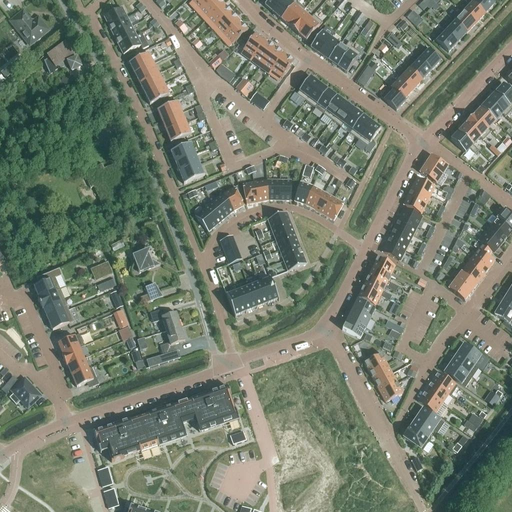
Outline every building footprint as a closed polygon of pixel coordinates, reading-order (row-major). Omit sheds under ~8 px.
[(200,11),(212,0),(194,0),(192,2),(200,11)] [(208,19),(224,5),(219,0),(212,0),(200,11),(208,19)] [(272,14),(284,0),(269,0),(264,7),(272,14)] [(284,0),(272,14),(281,21),(294,6),(297,3),(293,0),(284,0)] [(429,0),(425,0),(422,3),(427,8),(430,11),(431,9),(435,5),(429,0)] [(460,10),(476,25),(485,15),(469,0),(460,10)] [(469,0),(485,15),(494,5),(488,0),(469,0)] [(216,28),(232,13),(224,5),(208,19),(216,28)] [(294,6),(281,21),(289,28),(302,13),(294,6)] [(127,18),(122,9),(104,18),(109,28),(127,18)] [(451,20),(466,34),(476,25),(460,10),(451,20)] [(8,23),(29,49),(50,32),(38,17),(33,21),(31,20),(23,11),(8,23)] [(414,26),(420,19),(413,12),(407,19),(414,26)] [(216,28),(224,36),(240,22),(232,13),(216,28)] [(302,13),(289,28),(297,35),(310,20),(310,19),(302,13)] [(313,16),(310,19),(310,20),(297,35),(298,35),(306,42),(322,24),(313,16)] [(109,28),(113,37),(131,28),(127,18),(109,28)] [(444,31),(457,44),(466,34),(451,20),(442,30),(443,31),(444,31)] [(179,22),(175,26),(179,30),(183,26),(179,22)] [(248,31),(240,22),(224,36),(221,39),(229,48),(232,45),(248,31)] [(403,22),(397,28),(401,31),(407,25),(403,22)] [(368,33),(373,26),(369,23),(364,30),(368,33)] [(187,31),(183,26),(179,30),(183,35),(187,31)] [(113,37),(118,46),(136,37),(131,28),(113,37)] [(457,44),(444,31),(443,31),(434,41),(448,54),(457,44)] [(310,49),(319,56),(331,39),(321,33),(310,49)] [(243,51),(243,52),(252,58),(265,41),(256,34),(243,51)] [(387,40),(397,50),(402,45),(392,36),(387,40)] [(118,46),(123,56),(141,47),(136,37),(118,46)] [(331,39),(319,56),(328,62),(340,46),(331,39)] [(275,48),(265,41),(252,58),(262,65),(275,48)] [(337,68),(337,69),(351,48),(353,45),(349,42),(344,49),(340,46),(328,62),(337,68)] [(81,68),(77,59),(74,60),(72,55),(65,45),(48,58),(43,62),(49,74),(56,69),(55,68),(62,63),(64,65),(68,64),(71,72),(81,68)] [(284,55),(275,48),(262,65),(271,72),(284,55)] [(360,55),(351,48),(337,69),(346,75),(360,55)] [(415,57),(431,72),(440,62),(424,48),(415,57)] [(134,75),(153,65),(148,55),(149,55),(148,55),(145,56),(140,59),(128,65),(129,65),(134,75)] [(281,79),(294,62),(284,55),(271,72),(281,79)] [(406,67),(422,82),(431,72),(415,57),(406,67)] [(20,58),(1,74),(6,80),(25,64),(20,58)] [(216,58),(208,64),(214,70),(221,63),(216,58)] [(372,63),(368,67),(373,73),(377,68),(372,63)] [(158,76),(153,65),(134,75),(139,85),(158,76)] [(368,67),(357,83),(363,88),(373,73),(368,67)] [(398,79),(399,78),(413,91),(422,82),(406,67),(397,77),(398,79)] [(216,73),(222,78),(226,72),(220,68),(216,73)] [(78,87),(72,76),(59,82),(65,94),(78,87)] [(158,76),(139,85),(144,95),(164,86),(158,76)] [(309,78),(296,96),(305,102),(318,84),(310,78),(309,78)] [(390,88),(403,101),(404,101),(413,91),(399,78),(398,79),(390,88)] [(243,80),(235,90),(240,94),(248,84),(243,80)] [(248,84),(240,94),(245,98),(253,88),(248,84)] [(318,84),(305,102),(314,109),(317,106),(316,106),(327,91),(318,84)] [(511,93),(503,85),(495,93),(511,109),(511,93)] [(144,95),(150,105),(149,106),(169,96),(169,95),(169,96),(164,86),(144,95)] [(404,101),(403,101),(390,88),(380,98),(396,113),(406,102),(404,101)] [(327,91),(316,106),(317,106),(325,112),(336,97),(328,91),(327,91)] [(505,118),(511,110),(511,109),(495,93),(488,101),(502,115),(505,118)] [(325,112),(323,115),(332,122),(345,104),(336,98),(336,97),(325,112)] [(253,98),(250,102),(258,109),(262,104),(253,98)] [(480,109),(495,123),(502,115),(488,101),(480,109)] [(162,122),(181,114),(177,104),(178,104),(177,103),(156,112),(157,112),(162,122)] [(345,104),(332,122),(341,129),(343,125),(354,110),(345,104)] [(488,130),(495,123),(480,109),(473,117),(487,131),(488,130)] [(354,110),(343,125),(351,131),(352,132),(363,117),(362,117),(354,110)] [(166,133),(186,125),(181,114),(162,122),(166,133)] [(351,131),(349,134),(358,141),(371,123),(363,117),(352,132),(351,131)] [(491,133),(488,130),(487,131),(473,117),(465,125),(480,139),(483,142),(491,133)] [(371,123),(358,141),(367,148),(364,151),(369,155),(375,147),(371,143),(373,141),(378,134),(380,130),(371,123)] [(186,125),(166,133),(170,143),(170,144),(191,136),(191,135),(190,135),(186,125)] [(480,139),(465,125),(458,133),(472,147),(473,146),(480,139)] [(458,133),(450,141),(465,155),(469,150),(475,156),(478,152),(473,146),(472,147),(458,133)] [(506,148),(511,143),(507,139),(502,144),(506,148)] [(175,164),(195,156),(190,145),(191,145),(191,144),(170,153),(170,154),(171,153),(175,164)] [(179,174),(199,166),(195,156),(175,164),(179,174)] [(442,177),(447,168),(431,157),(425,166),(442,177)] [(101,206),(132,193),(119,163),(104,169),(102,165),(83,173),(90,189),(94,188),(101,206)] [(199,166),(179,174),(184,185),(183,185),(204,177),(204,176),(203,176),(199,166)] [(420,174),(436,185),(442,177),(425,166),(420,174)] [(303,173),(311,175),(313,170),(305,167),(303,173)] [(352,168),(348,173),(353,177),(357,172),(352,168)] [(332,179),(329,184),(339,189),(342,184),(332,179)] [(350,190),(355,184),(350,180),(345,187),(350,190)] [(430,197),(435,188),(417,180),(412,189),(430,197)] [(268,202),(266,182),(254,184),(257,204),(268,202)] [(279,202),(279,182),(266,182),(268,202),(279,202)] [(279,182),(279,202),(290,202),(291,182),(279,182)] [(215,183),(204,188),(206,194),(218,189),(215,183)] [(246,206),(257,204),(254,184),(242,186),(246,206)] [(312,188),(300,184),(294,203),(304,206),(312,188)] [(312,188),(304,206),(314,211),(324,194),(312,188)] [(451,197),(453,191),(447,188),(443,190),(442,192),(447,195),(451,197)] [(222,195),(233,212),(243,207),(238,196),(234,189),(222,195)] [(426,206),(430,197),(412,189),(408,197),(426,206)] [(329,197),(324,194),(314,211),(324,217),(333,199),(329,197)] [(233,212),(222,195),(212,204),(225,219),(233,212)] [(408,197),(403,206),(421,215),(426,206),(408,197)] [(333,199),(324,217),(334,222),(343,205),(333,199)] [(204,211),(216,226),(225,219),(212,204),(204,211)] [(417,228),(422,219),(404,210),(399,219),(417,228)] [(208,234),(216,226),(204,211),(195,218),(208,234)] [(511,231),(511,216),(504,211),(497,219),(511,231)] [(286,214),(267,221),(272,232),(290,224),(286,214)] [(399,219),(395,227),(413,236),(417,228),(399,219)] [(506,239),(511,232),(511,231),(497,219),(491,227),(506,239)] [(290,224),(272,232),(276,242),(294,235),(290,224)] [(395,227),(391,236),(409,245),(413,236),(395,227)] [(500,247),(506,239),(491,227),(485,234),(500,247)] [(478,242),(494,255),(500,247),(485,234),(478,242)] [(294,235),(276,242),(280,252),(298,245),(294,235)] [(391,236),(387,245),(404,254),(409,245),(391,236)] [(222,248),(233,244),(230,238),(220,243),(222,248)] [(224,254),(235,250),(233,244),(222,248),(224,254)] [(298,245),(280,252),(284,262),(302,255),(298,245)] [(387,245),(382,254),(400,263),(404,254),(387,245)] [(226,260),(237,256),(235,250),(224,254),(226,260)] [(139,274),(160,266),(151,260),(147,251),(132,257),(139,274)] [(488,271),(494,263),(478,251),(472,259),(488,271)] [(302,255),(284,262),(287,273),(288,273),(306,266),(302,255)] [(237,256),(226,260),(229,266),(239,262),(237,256)] [(390,278),(395,268),(377,259),(372,269),(390,278)] [(482,279),(488,271),(472,259),(466,267),(482,279)] [(108,263),(98,268),(100,273),(110,269),(108,263)] [(476,286),(482,279),(466,267),(460,275),(476,286)] [(112,275),(110,269),(100,273),(102,279),(112,275)] [(372,269),(367,279),(385,288),(396,293),(398,289),(387,283),(390,278),(372,269)] [(39,286),(34,288),(38,299),(55,292),(55,293),(60,291),(66,288),(59,271),(37,280),(39,286)] [(470,294),(476,286),(460,275),(455,282),(470,294)] [(258,283),(268,306),(267,305),(278,301),(278,302),(279,302),(270,280),(269,278),(269,280),(259,284),(259,282),(258,283)] [(385,288),(367,279),(362,289),(380,298),(389,302),(391,298),(382,293),(385,288)] [(113,280),(105,284),(108,291),(116,287),(113,280)] [(449,290),(464,302),(470,294),(455,282),(449,290)] [(268,306),(258,283),(259,284),(248,288),(248,287),(257,310),(257,309),(267,305),(267,306),(268,306)] [(145,289),(150,302),(162,298),(155,285),(145,289)] [(237,291),(246,314),(246,313),(256,309),(256,310),(257,310),(248,287),(247,287),(248,288),(238,292),(237,291)] [(380,298),(362,289),(357,299),(375,308),(380,298)] [(38,299),(37,299),(42,311),(43,310),(64,301),(60,292),(60,291),(55,293),(55,292),(38,299)] [(246,314),(237,291),(236,291),(237,292),(227,296),(226,294),(225,295),(235,319),(236,319),(235,317),(245,313),(246,315),(246,314)] [(511,301),(505,298),(500,307),(511,314),(511,301)] [(64,301),(43,310),(48,321),(69,312),(64,301)] [(370,320),(375,310),(357,301),(352,311),(370,320)] [(121,302),(114,305),(116,311),(123,308),(121,302)] [(393,304),(388,314),(395,317),(400,308),(393,304)] [(511,314),(500,307),(494,316),(504,323),(507,325),(504,329),(511,334),(511,314)] [(162,321),(166,333),(180,328),(176,314),(165,317),(163,310),(150,315),(153,324),(162,321)] [(122,311),(114,315),(117,323),(126,319),(122,311)] [(365,330),(370,320),(352,311),(347,321),(365,330)] [(69,312),(48,321),(52,332),(69,325),(73,323),(69,312)] [(365,330),(347,321),(342,331),(360,340),(365,330)] [(394,326),(392,331),(393,331),(400,335),(402,330),(399,329),(397,328),(395,327),(394,326)] [(180,328),(166,333),(169,344),(160,347),(163,357),(176,352),(174,346),(185,342),(180,328)] [(394,333),(391,338),(397,341),(400,336),(394,333)] [(62,356),(79,349),(84,348),(79,336),(58,345),(62,356)] [(383,346),(382,349),(390,353),(393,348),(387,345),(386,347),(383,346)] [(463,346),(456,355),(478,370),(482,373),(483,373),(481,372),(489,361),(480,355),(479,357),(463,346)] [(67,367),(84,360),(79,349),(62,356),(61,356),(66,368),(67,367)] [(135,364),(141,362),(138,352),(132,354),(135,364)] [(381,355),(364,365),(369,375),(387,365),(381,355)] [(456,355),(450,365),(471,380),(478,370),(456,355)] [(160,357),(146,362),(149,369),(162,365),(160,357)] [(72,378),(88,371),(88,370),(84,360),(67,367),(72,378)] [(392,375),(387,365),(369,375),(374,384),(392,375)] [(450,365),(443,375),(465,389),(471,380),(450,365)] [(72,378),(76,389),(90,383),(92,388),(99,386),(91,368),(88,370),(88,371),(72,378)] [(0,375),(3,378),(8,372),(5,369),(0,375)] [(448,396),(450,398),(457,388),(438,374),(431,384),(448,396)] [(397,385),(392,375),(374,384),(380,394),(397,385)] [(13,378),(1,391),(6,396),(17,381),(13,378)] [(24,380),(11,392),(27,410),(40,398),(24,380)] [(431,384),(424,393),(442,405),(448,396),(431,384)] [(380,394),(385,404),(403,395),(397,385),(380,394)] [(94,433),(93,433),(100,454),(101,454),(101,453),(108,450),(112,462),(111,463),(111,464),(123,460),(123,459),(140,453),(140,455),(141,454),(141,453),(158,447),(158,449),(159,448),(159,447),(186,438),(181,425),(195,421),(199,433),(238,420),(238,422),(239,421),(235,411),(234,411),(235,412),(234,412),(230,398),(231,398),(230,396),(227,388),(227,389),(208,396),(207,394),(199,397),(199,399),(191,401),(191,400),(190,400),(190,402),(173,407),(173,406),(172,406),(173,408),(165,410),(164,409),(156,412),(156,413),(148,416),(148,415),(147,415),(147,416),(130,422),(130,421),(129,421),(129,422),(121,425),(121,424),(112,426),(113,428),(94,434),(94,433)] [(424,393),(418,403),(435,415),(442,405),(424,393)] [(490,394),(484,402),(493,409),(499,400),(490,394)] [(422,410),(416,420),(433,432),(437,435),(444,425),(422,410)] [(416,420),(409,429),(427,441),(433,432),(416,420)] [(466,423),(463,428),(468,431),(473,435),(477,430),(466,423)] [(285,424),(273,428),(282,456),(293,453),(285,424)] [(409,429),(403,439),(422,452),(429,442),(427,441),(409,429)] [(243,433),(230,438),(233,447),(246,442),(243,433)] [(422,470),(417,459),(411,462),(417,473),(422,470)] [(108,469),(97,472),(102,489),(112,486),(108,469)] [(114,490),(103,493),(108,511),(118,508),(114,490)]
